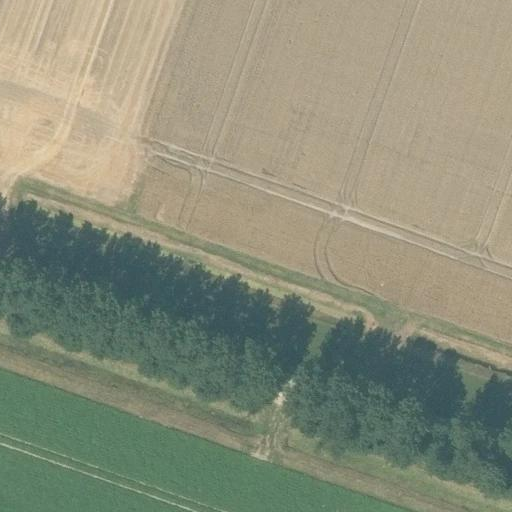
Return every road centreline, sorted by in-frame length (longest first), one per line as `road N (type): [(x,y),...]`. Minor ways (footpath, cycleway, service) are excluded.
road 1 (track): [(511,353),(0,176)]
road 2 (unclassified): [(511,440),(314,393),(0,282)]
road 3 (track): [(0,363),(429,511)]
